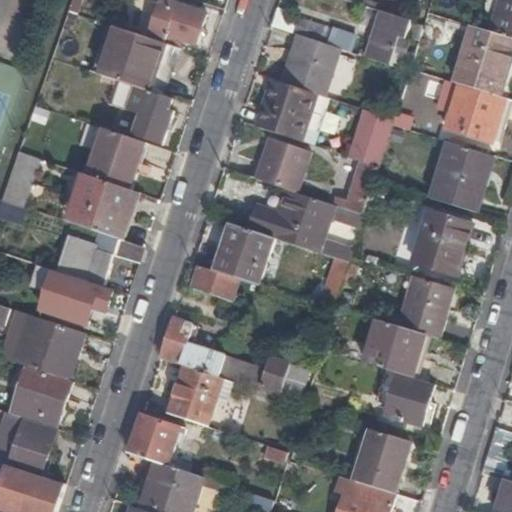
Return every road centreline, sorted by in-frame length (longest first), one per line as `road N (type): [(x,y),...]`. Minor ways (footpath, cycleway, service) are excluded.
road 1 (residential): [(247,0),(78,511)]
road 2 (unclassified): [(439,511),(511,272)]
